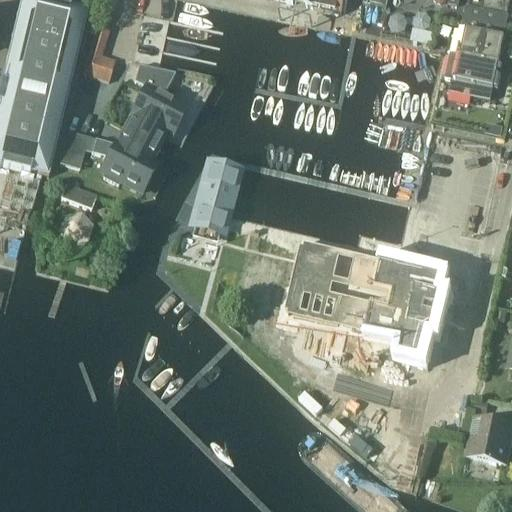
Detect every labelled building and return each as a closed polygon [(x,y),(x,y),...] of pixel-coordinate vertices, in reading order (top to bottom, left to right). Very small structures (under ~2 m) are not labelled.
[(62,4),(42,0),(20,0),(0,90),(0,166),(50,177),(88,10),(62,4)] [(263,0),(294,7),(342,17),(346,0),(263,0)] [(365,0),(364,5),(387,10),(389,0),(448,0),(447,6),(457,8),(458,0),(468,0),(464,20),(507,29),(509,18),(482,13),(485,0),(365,0)] [(511,0),(485,0),(482,13),(509,18),(511,18),(511,0)] [(499,66),(507,29),(464,20),(457,57),(499,66)] [(416,27),(412,39),(429,44),(433,31),(416,27)] [(97,29),(82,76),(108,84),(114,64),(101,60),(109,33),(97,29)] [(449,95),(491,103),(499,66),(457,57),(450,57),(445,81),(452,83),(449,95)] [(125,133),(159,150),(164,139),(166,136),(172,139),(186,111),(163,100),(175,77),(139,69),(134,85),(145,91),(131,118),(133,118),(132,120),(131,122),(125,133)] [(488,127),(487,126),(485,136),(486,136),(499,139),(501,139),(503,130),(501,130),(488,127)] [(153,162),(159,150),(125,133),(119,145),(118,147),(116,147),(115,148),(96,143),(92,157),(110,162),(103,175),(107,177),(105,181),(120,189),(122,185),(144,196),(158,168),(152,165),(153,162)] [(63,156),(66,156),(82,161),(88,141),(72,137),(69,136),(63,156)] [(209,168),(193,227),(221,235),(238,175),(209,168)] [(61,202),(91,214),(96,199),(66,187),(61,202)] [(364,204),(355,241),(394,250),(403,213),(364,204)] [(71,246),(86,243),(92,228),(81,217),(66,220),(61,235),(71,246)] [(301,248),(291,290),(324,298),(334,256),(301,248)] [(344,303),(339,326),(399,340),(396,353),(417,358),(423,330),(427,331),(430,318),(428,318),(430,311),(431,311),(434,299),(431,298),(435,280),(354,261),(348,288),(388,297),(384,312),(344,303)] [(505,325),(507,316),(497,315),(496,324),(505,325)] [(487,418),(489,407),(476,404),(473,415),(487,418)] [(467,460),(508,468),(511,449),(511,429),(485,423),(480,445),(471,443),(467,460)]
